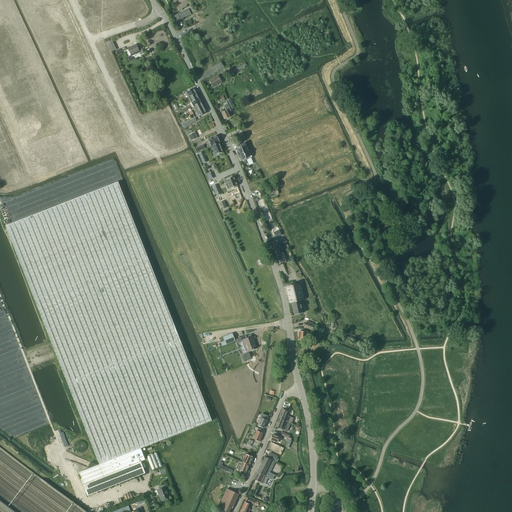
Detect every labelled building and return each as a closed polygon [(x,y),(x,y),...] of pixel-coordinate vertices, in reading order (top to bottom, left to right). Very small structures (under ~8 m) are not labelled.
[(176,22),(191,14),(189,9),(173,16),(176,22)] [(138,49),(136,44),(128,48),(131,56),(139,53),(140,55),(144,53),(141,47),(138,49)] [(215,66),(218,71),(224,68),(221,62),(215,66)] [(246,65),(245,63),(243,64),(243,63),(241,64),(241,65),(240,66),(240,65),(238,66),(238,67),(231,71),(232,73),(246,65)] [(213,88),(222,83),(221,82),(222,81),(221,80),(220,79),(218,76),(209,81),(213,88)] [(188,98),(196,93),(195,92),(195,91),(195,89),(194,89),(194,88),(186,92),(188,98)] [(191,102),(199,98),(196,93),(188,98),(191,102)] [(193,107),(201,103),(199,98),(191,102),(193,107)] [(226,100),(231,109),(235,107),(230,98),(226,100)] [(232,115),(230,112),(231,111),(227,102),(223,104),(226,110),(223,112),(222,110),(221,111),(221,113),(224,120),(230,117),(230,116),(232,115)] [(196,112),(204,108),(201,103),(193,107),(196,112)] [(204,108),(196,112),(199,117),(206,113),(206,112),(206,110),(205,110),(204,108)] [(211,147),(212,147),(219,143),(220,143),(217,136),(208,140),(211,147)] [(223,152),(219,143),(212,147),(216,155),(223,152)] [(251,157),(245,143),(240,145),(241,148),(236,150),(238,156),(239,156),(240,159),(241,161),(251,157)] [(230,189),(238,186),(234,177),(226,180),(230,189)] [(269,189),(275,187),(272,180),(266,182),(269,189)] [(141,461),(145,460),(141,448),(212,421),(159,286),(118,182),(6,226),(62,369),(68,384),(99,464),(97,465),(90,462),(88,467),(89,468),(79,472),(84,484),(83,484),(87,495),(145,473),(141,461)] [(278,247),(271,249),(275,258),(277,257),(280,264),(286,262),(286,263),(292,261),(285,242),(277,244),(278,247)] [(300,283),(286,287),(290,303),(291,303),(303,300),(304,300),(300,283)] [(303,300),(291,303),(294,315),(304,313),(303,312),(306,311),(303,300)] [(306,323),(304,327),(312,330),(314,325),(313,325),(314,324),(307,322),(307,323),(306,323)] [(307,341),(307,332),(299,332),(299,336),(298,336),(297,339),(299,339),(298,340),(307,341)] [(232,333),(223,337),(226,345),(235,341),(232,333)] [(247,339),(246,336),(237,339),(238,342),(241,341),(244,340),(248,352),(256,349),(254,342),(254,341),(253,337),(247,339)] [(279,418),(288,422),(290,417),(286,415),(288,412),(282,409),(279,418)] [(261,418),(258,426),(264,428),(267,420),(266,420),(268,416),(262,414),(260,418),(261,418)] [(287,425),(288,422),(279,418),(275,426),(280,429),(281,428),(282,429),(286,431),(288,426),(287,425)] [(259,442),(263,433),(262,433),(263,430),(255,427),(254,429),(257,430),(253,439),(259,442)] [(242,462),(249,465),(252,457),(246,455),(242,462)] [(270,459),(268,459),(269,457),(265,455),(255,476),(254,479),(264,484),(267,477),(267,478),(269,475),(271,476),(272,474),(270,473),(275,462),(276,462),(277,460),(271,458),(270,459)] [(246,473),(249,465),(242,462),(239,470),(246,473)] [(165,486),(164,485),(159,487),(160,489),(157,490),(159,494),(160,494),(162,501),(164,500),(164,501),(168,499),(167,499),(170,498),(165,486)] [(227,489),(220,503),(223,505),(221,509),(224,510),(222,511),(229,511),(231,509),(232,509),(238,494),(227,489)] [(144,498),(131,502),(133,508),(136,507),(136,506),(146,503),(144,498)] [(241,509),(247,511),(248,511),(250,509),(247,508),(249,504),(244,502),(241,509)]
